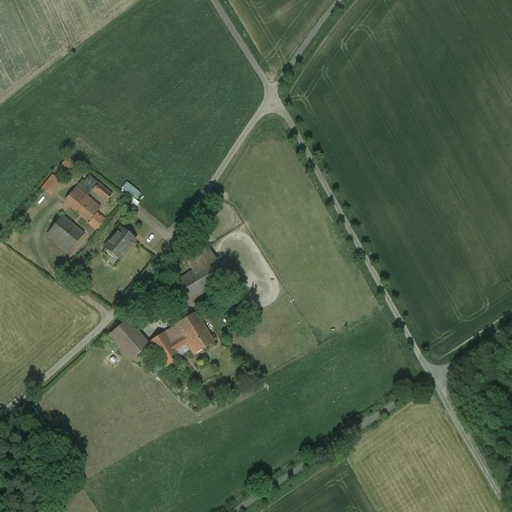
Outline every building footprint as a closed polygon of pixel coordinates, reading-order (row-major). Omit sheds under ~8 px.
[(67,175),(56,168),(45,183),(56,190),(67,175)] [(121,188),(131,194),(123,206),(132,212),(139,202),(135,199),(140,192),(125,182),(121,188)] [(99,186),(95,191),(104,198),(108,193),(99,186)] [(77,191),(68,203),(97,226),(106,214),(77,191)] [(91,191),(88,195),(101,206),(104,202),(91,191)] [(64,217),(48,236),(68,252),(83,234),(64,217)] [(135,241),(120,229),(104,248),(120,261),(135,241)] [(181,255),(192,271),(175,282),(189,303),(220,284),(209,267),(217,261),(201,237),(194,242),(197,245),(181,255)] [(175,352),(187,345),(193,355),(214,343),(196,313),(175,326),(182,337),(170,344),(175,352)] [(127,320),(109,336),(131,362),(149,346),(127,320)] [(175,352),(170,344),(164,334),(150,342),(161,360),(152,365),(157,374),(180,360),(175,352)]
